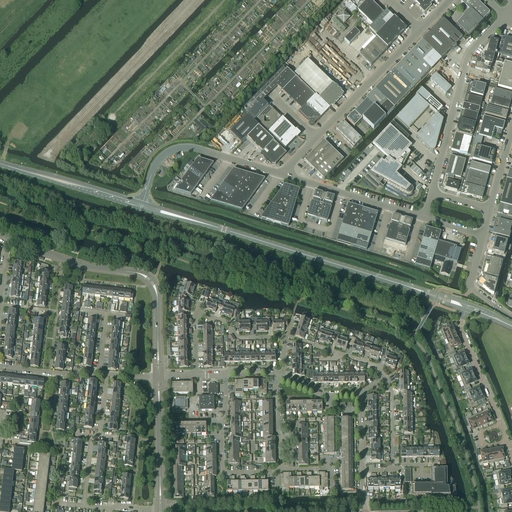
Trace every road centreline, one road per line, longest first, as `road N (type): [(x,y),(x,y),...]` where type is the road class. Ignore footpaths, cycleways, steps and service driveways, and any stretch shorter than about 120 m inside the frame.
road 1 (secondary): [(466,307),(140,206)]
road 2 (tertiary): [(8,240),(151,280),(159,376)]
road 3 (unclassified): [(432,193),(474,47),(505,16)]
road 4 (residential): [(511,460),(460,331),(462,317)]
road 5 (unclassified): [(424,218),(280,173)]
road 6 (residential): [(276,472),(223,471),(225,374)]
road 7 (unclassified): [(316,137),(421,30)]
road 8 (secondary): [(140,206),(0,163)]
road 9 (tertiary): [(159,376),(160,509)]
road 10 (unclassified): [(140,206),(167,152),(182,147),(228,158)]
